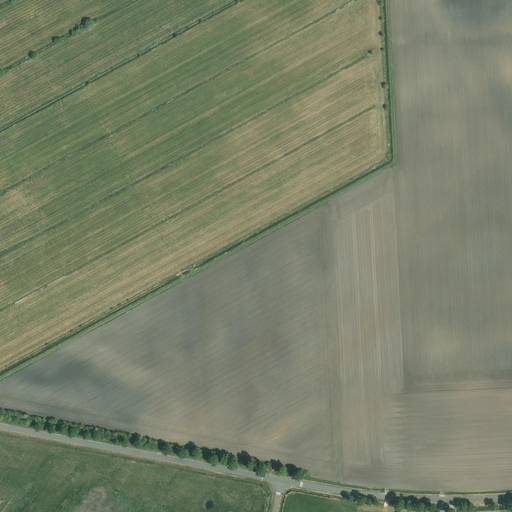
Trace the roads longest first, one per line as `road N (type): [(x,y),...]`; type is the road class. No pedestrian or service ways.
road 1 (tertiary): [(280,479),(0,426)]
road 2 (tertiary): [(511,496),(400,498),(280,479)]
